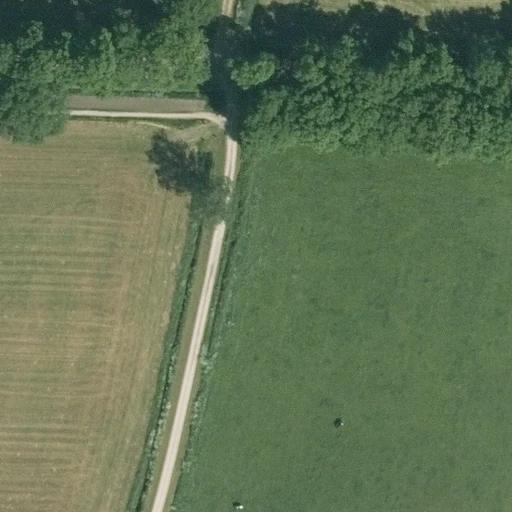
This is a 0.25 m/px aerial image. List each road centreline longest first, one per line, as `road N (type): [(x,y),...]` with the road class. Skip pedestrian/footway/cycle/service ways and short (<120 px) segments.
road 1 (tertiary): [(511,78),(0,67)]
road 2 (track): [(232,111),(222,226),(155,511)]
